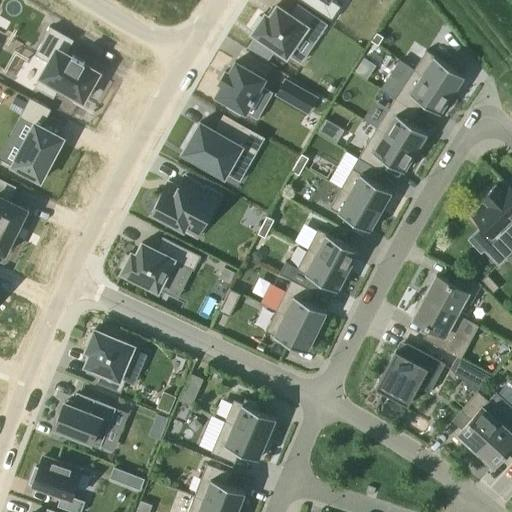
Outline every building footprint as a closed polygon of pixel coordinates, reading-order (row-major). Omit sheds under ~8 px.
[(260,15),(252,26),(255,28),(253,32),(287,55),(288,53),(306,27),(319,36),(328,23),(298,3),(290,15),(277,5),(275,8),(270,16),(267,14),(266,14),(263,17),(260,15)] [(49,62),(35,87),(53,97),(59,86),(83,100),(89,89),(93,92),(102,76),(98,74),(99,72),(84,64),(85,62),(73,55),(72,57),(66,53),(73,39),(51,27),(36,54),(49,62)] [(372,40),(372,41),(378,45),(384,37),(377,32),(372,40)] [(417,64),(414,69),(422,74),(447,90),(452,94),(453,94),(463,78),(464,76),(465,76),(465,75),(464,75),(438,57),(434,55),(427,50),(417,64)] [(223,84),(216,95),(229,102),(227,106),(241,114),(243,110),(246,112),(261,85),(266,78),(236,60),(229,72),(226,70),(219,82),(223,84)] [(395,98),(417,111),(423,101),(441,113),(441,112),(441,111),(451,95),(453,94),(452,94),(447,90),(422,74),(414,69),(395,98)] [(286,79),(277,94),(308,112),(317,97),(286,79)] [(34,124),(13,165),(41,180),(63,137),(42,126),(51,108),(30,97),(20,116),(34,124)] [(375,124),(386,103),(374,98),(364,118),(375,124)] [(395,98),(377,127),(385,132),(415,151),(416,151),(427,133),(427,134),(428,133),(427,132),(410,122),(411,120),(417,111),(395,98)] [(201,121),(183,151),(225,175),(226,173),(238,154),(251,161),(265,137),(231,117),(222,133),(215,129),(201,121)] [(377,127),(359,157),(380,170),(387,160),(405,171),(405,170),(405,169),(416,151),(415,151),(385,132),(377,127)] [(297,162),(303,166),(304,166),(309,157),(308,157),(302,153),(297,162)] [(292,171),(299,175),(304,166),(303,166),(297,162),(292,171)] [(353,168),(341,187),(349,192),(380,210),(381,210),(392,192),(393,191),(392,190),(360,172),(353,168)] [(169,179),(150,213),(198,238),(222,193),(185,173),(179,184),(169,179)] [(0,250),(5,253),(28,209),(9,199),(16,186),(0,178),(0,250)] [(498,265),(511,251),(511,180),(509,184),(507,181),(500,188),(496,184),(482,197),(486,201),(472,214),(495,239),(484,250),(498,265)] [(341,187),(330,207),(370,230),(371,229),(371,228),(381,210),(380,210),(349,192),(341,187)] [(263,224),(263,225),(269,228),(270,228),(274,219),(267,216),(263,224)] [(259,233),(258,233),(265,237),(270,228),(269,228),(263,225),(259,233)] [(318,228),(308,248),(315,252),(347,269),(348,270),(358,251),(359,251),(359,250),(318,228)] [(126,254),(120,266),(124,267),(122,272),(159,290),(174,259),(194,269),(201,255),(163,236),(157,249),(143,242),(136,254),(132,252),(130,256),(126,254)] [(286,262),(280,272),(319,293),(325,283),(336,289),(338,290),(339,289),(338,289),(348,270),(347,269),(315,252),(308,248),(297,268),(286,262)] [(437,274),(425,296),(457,313),(464,300),(471,304),(482,284),(459,272),(453,283),(437,274)] [(493,292),(499,287),(488,275),(482,280),(493,292)] [(292,279),(276,310),(284,314),(316,330),(317,331),(326,311),(327,312),(327,311),(308,301),(314,290),(292,279)] [(226,297),(219,310),(230,316),(240,293),(236,291),(230,288),(226,297)] [(457,313),(425,296),(413,317),(430,326),(424,338),(446,350),(464,317),(457,313)] [(276,310),(266,330),(274,334),(275,335),(272,339),(285,346),(287,346),(289,343),(289,342),(306,350),(308,351),(308,350),(317,331),(316,330),(284,314),(276,310)] [(90,332),(85,344),(89,346),(87,350),(92,352),(86,364),(101,370),(97,382),(121,392),(126,379),(120,377),(133,345),(96,329),(94,333),(90,332)] [(401,352),(396,349),(376,387),(408,405),(419,385),(430,392),(446,362),(407,341),(406,343),(401,352)] [(185,388),(180,399),(191,404),(196,393),(185,388)] [(458,432),(476,449),(500,422),(483,407),(489,400),(478,391),(461,410),(471,418),(458,432)] [(65,401),(55,427),(101,445),(116,407),(81,393),(76,405),(65,401)] [(234,399),(225,420),(267,438),(276,418),(277,417),(258,409),(260,404),(245,398),(243,403),(234,399)] [(225,420),(212,452),(236,462),(240,450),(259,458),(260,457),(259,457),(267,438),(225,420)] [(511,431),(511,432),(500,422),(476,449),(495,465),(507,451),(511,455),(511,431)] [(36,466),(30,483),(62,494),(58,505),(77,511),(81,511),(85,501),(72,496),(81,469),(44,456),(40,467),(36,466)] [(207,463),(195,495),(237,511),(245,492),(246,491),(227,484),(231,472),(207,463)] [(195,495),(188,511),(237,511),(195,495)]
